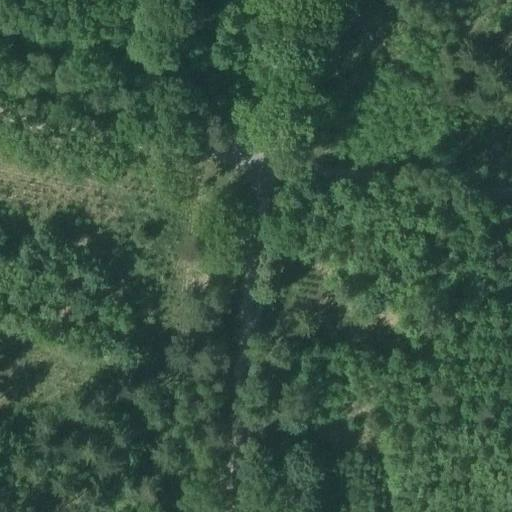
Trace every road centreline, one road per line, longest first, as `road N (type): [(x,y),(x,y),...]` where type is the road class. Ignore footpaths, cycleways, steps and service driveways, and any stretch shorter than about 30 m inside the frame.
road 1 (unclassified): [(236,511),(265,161)]
road 2 (unclassified): [(265,161),(0,112)]
road 3 (track): [(265,161),(511,197)]
road 4 (unclassified): [(265,161),(278,0)]
